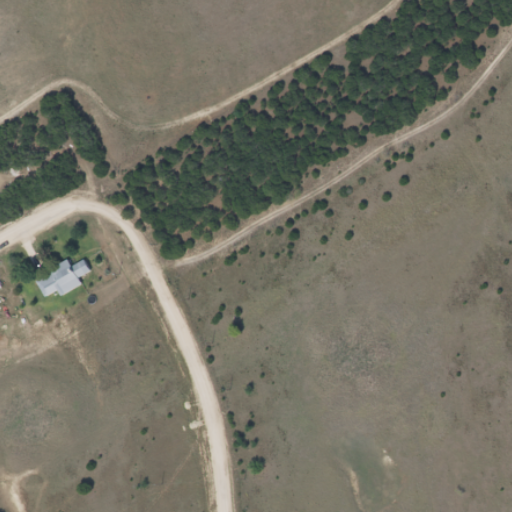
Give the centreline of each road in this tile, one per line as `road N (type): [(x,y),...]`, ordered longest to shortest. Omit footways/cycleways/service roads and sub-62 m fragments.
road 1 (residential): [(175,316),(192,271),(454,124),(511,67)]
road 2 (residential): [(0,253),(67,220),(94,217),(127,236),(175,316)]
road 3 (residential): [(232,511),(216,399),(175,316)]
